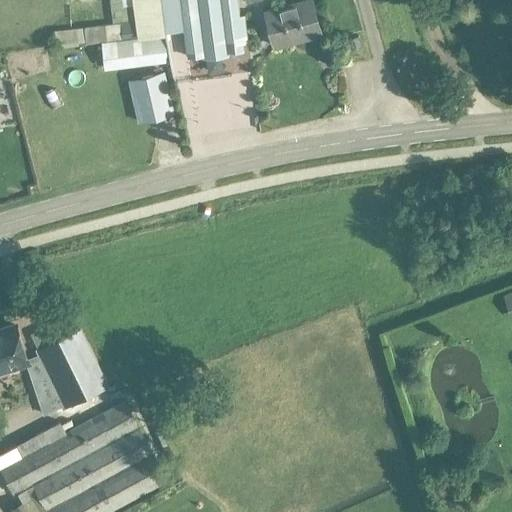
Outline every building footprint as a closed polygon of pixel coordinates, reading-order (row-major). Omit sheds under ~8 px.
[(57,31),(57,41),(55,41),(56,45),(56,48),(102,41),(105,67),(168,61),(165,31),(161,0),(132,0),(136,20),(112,23),(84,27),(85,27),(71,29),(57,31)] [(181,0),(189,51),(241,44),(244,44),(243,42),(248,42),(245,16),(242,16),(240,16),(240,15),(237,0),(181,0)] [(312,0),(304,0),(266,11),(276,46),(322,33),(312,0)] [(359,35),(350,38),(353,48),(362,45),(359,35)] [(163,77),(130,85),(138,122),(159,118),(171,115),(163,77)] [(511,293),(503,297),(510,317),(511,315),(511,293)] [(29,360),(28,358),(17,324),(0,329),(0,369),(26,361),(29,360)] [(29,360),(26,361),(44,414),(64,405),(66,408),(110,385),(82,326),(49,341),(33,349),(36,355),(28,358),(29,360)] [(8,462),(0,466),(0,467),(14,494),(33,483),(48,511),(110,511),(168,481),(154,454),(163,450),(144,411),(134,416),(126,400),(118,403),(113,393),(92,403),(92,405),(65,421),(63,418),(2,452),(8,462)] [(43,511),(32,496),(11,510),(11,511),(43,511)]
